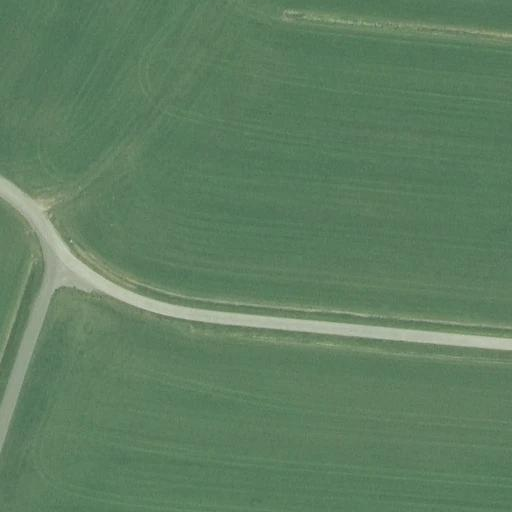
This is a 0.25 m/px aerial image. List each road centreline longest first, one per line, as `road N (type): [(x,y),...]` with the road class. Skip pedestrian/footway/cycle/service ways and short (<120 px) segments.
road 1 (unclassified): [(60,262),(100,290),(197,318),(511,346)]
road 2 (unclassified): [(0,442),(60,262)]
